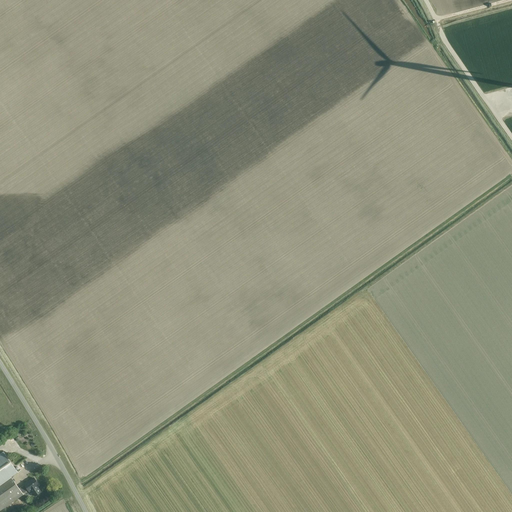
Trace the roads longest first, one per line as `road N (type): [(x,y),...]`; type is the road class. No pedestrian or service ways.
road 1 (tertiary): [(86,511),(0,362)]
road 2 (track): [(426,0),(442,38),(511,137)]
